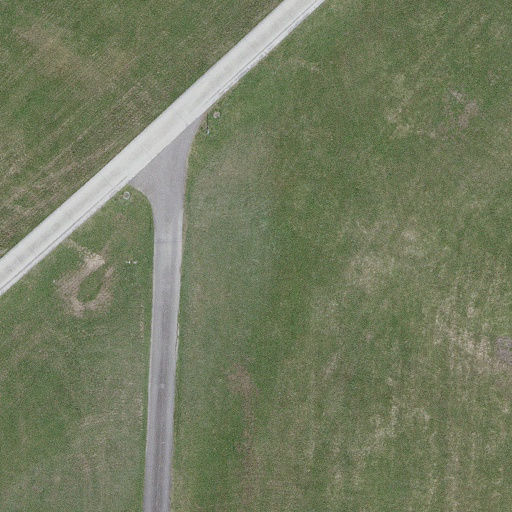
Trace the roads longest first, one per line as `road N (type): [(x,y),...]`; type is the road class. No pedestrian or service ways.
road 1 (unclassified): [(162,511),(164,152)]
road 2 (unclassified): [(0,294),(164,152)]
road 3 (unclassified): [(164,152),(317,0)]
